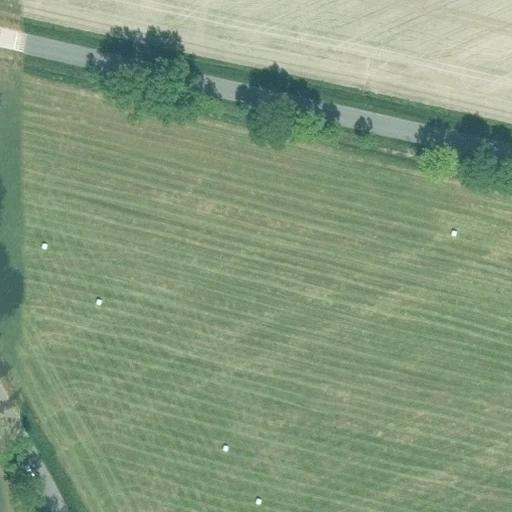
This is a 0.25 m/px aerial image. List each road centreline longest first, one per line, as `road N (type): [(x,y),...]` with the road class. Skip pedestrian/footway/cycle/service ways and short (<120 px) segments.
road 1 (unclassified): [(511,155),(0,39)]
road 2 (unclassified): [(57,511),(0,404)]
